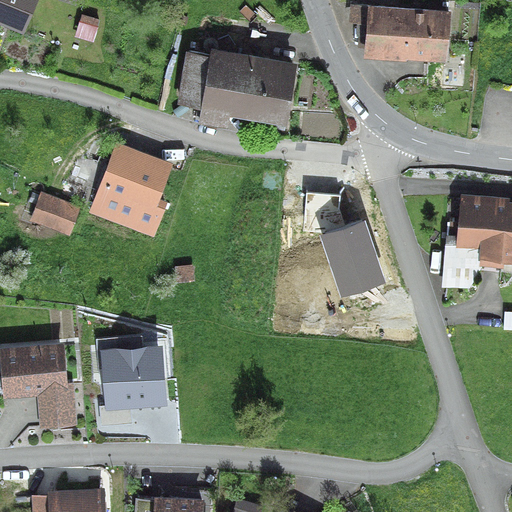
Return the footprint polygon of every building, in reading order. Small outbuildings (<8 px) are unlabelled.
[(0,0),(0,27),(28,38),(41,0),(0,0)] [(361,4),(359,58),(445,62),(447,8),(361,4)] [(209,51),(197,117),(234,124),(236,114),(282,122),(292,65),(209,51)] [(154,242),(179,172),(122,152),(98,222),(154,242)] [(40,196),(31,220),(66,233),(75,210),(40,196)] [(479,272),(498,274),(500,274),(501,259),(511,260),(511,204),(462,200),(459,237),(448,236),(444,285),(468,287),(477,272),(479,272)] [(363,223),(322,237),(342,295),(383,282),(363,223)] [(192,280),(191,269),(174,270),(175,282),(192,280)] [(161,349),(103,352),(107,408),(165,404),(161,349)] [(0,358),(0,399),(0,402),(37,399),(40,433),(73,431),(67,353),(0,358)] [(55,511),(109,511),(109,493),(55,494),(55,511)] [(210,511),(212,499),(162,494),(159,511),(210,511)]
